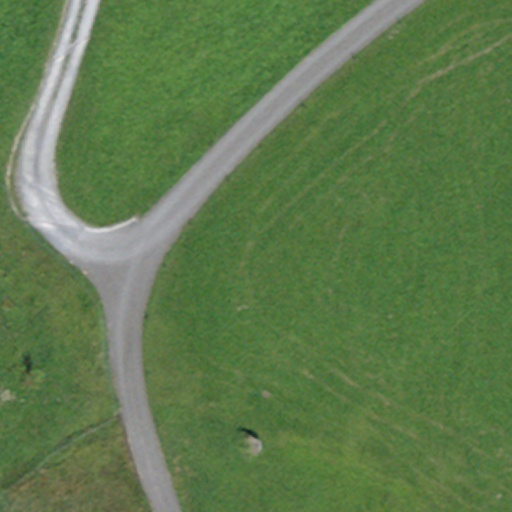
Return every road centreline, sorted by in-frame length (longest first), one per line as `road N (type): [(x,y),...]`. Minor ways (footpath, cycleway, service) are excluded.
road 1 (residential): [(166,511),(124,357),(133,270),(188,193),(299,83),(401,0)]
road 2 (track): [(84,0),(35,179),(45,209),(72,240),(133,270)]
